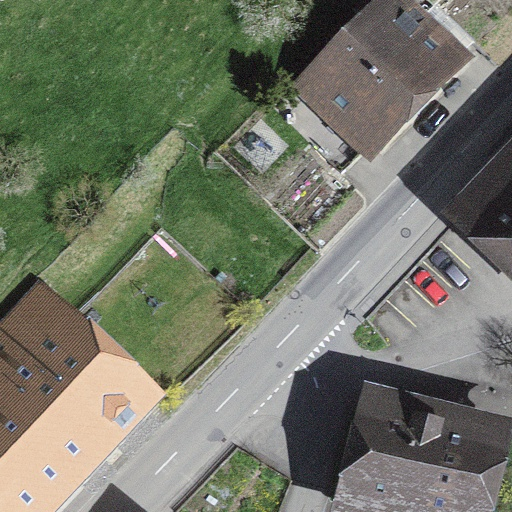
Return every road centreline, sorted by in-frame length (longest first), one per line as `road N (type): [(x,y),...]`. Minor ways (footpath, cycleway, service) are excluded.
road 1 (tertiary): [(511,99),(277,347)]
road 2 (tertiary): [(277,347),(120,511)]
road 3 (unclassified): [(300,511),(320,400),(302,368),(277,347)]
